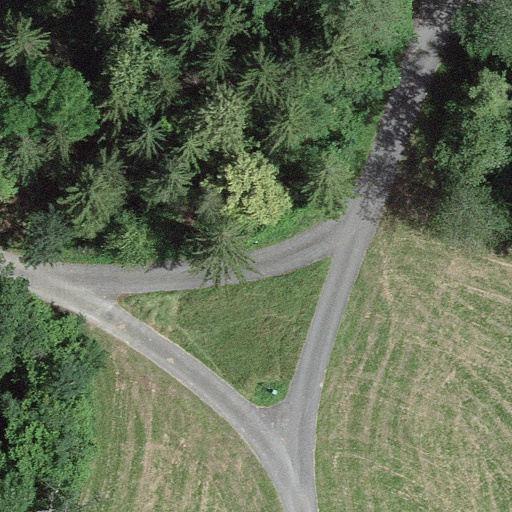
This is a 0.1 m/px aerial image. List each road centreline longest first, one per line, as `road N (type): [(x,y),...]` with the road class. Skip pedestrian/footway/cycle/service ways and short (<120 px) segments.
road 1 (unclassified): [(34,276),(185,365),(257,429),(296,507)]
road 2 (unclassified): [(34,276),(194,275),(266,264),(357,220)]
road 3 (unclassified): [(296,507),(317,354),(357,220)]
road 4 (unclassified): [(357,220),(442,21),(467,0)]
